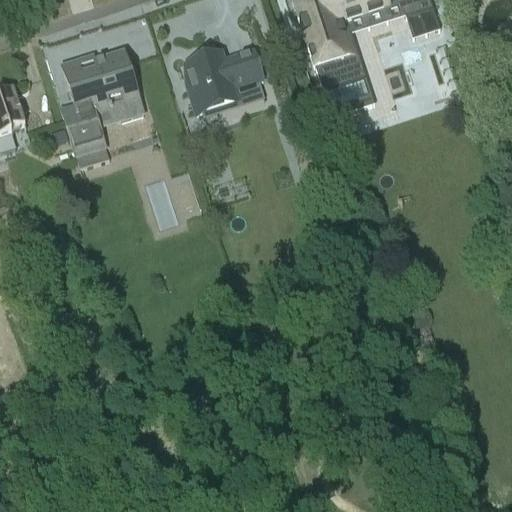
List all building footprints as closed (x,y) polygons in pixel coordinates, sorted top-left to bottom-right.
[(372,96),(370,88),(365,86),(364,83),(347,89),(340,66),(356,61),(346,28),(363,23),(355,0),(307,0),(291,5),(322,99),(321,100),(327,118),(370,103),(369,100),(372,96)] [(214,64),(190,72),(196,91),(191,92),(200,119),(240,106),(236,95),(266,85),(256,56),(216,70),(214,64)] [(74,112),(60,116),(76,167),(107,157),(100,135),(96,122),(115,116),(119,129),(143,121),(139,108),(124,59),(95,68),(93,63),(61,73),(67,92),(74,112)] [(499,90),(501,89),(503,99),(510,96),(507,87),(511,85),(509,77),(497,80),(499,90)] [(0,144),(11,141),(10,136),(25,131),(13,94),(0,98),(0,144)] [(320,269),(320,272),(324,285),(329,299),(349,293),(340,263),(320,269)]
